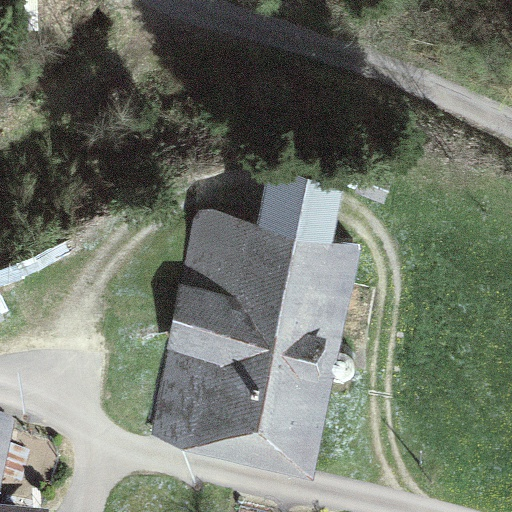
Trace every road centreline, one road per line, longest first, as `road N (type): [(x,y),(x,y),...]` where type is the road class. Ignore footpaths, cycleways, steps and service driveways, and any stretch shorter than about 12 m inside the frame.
road 1 (track): [(0,376),(15,378),(89,437),(397,511)]
road 2 (track): [(511,121),(417,73),(205,0)]
